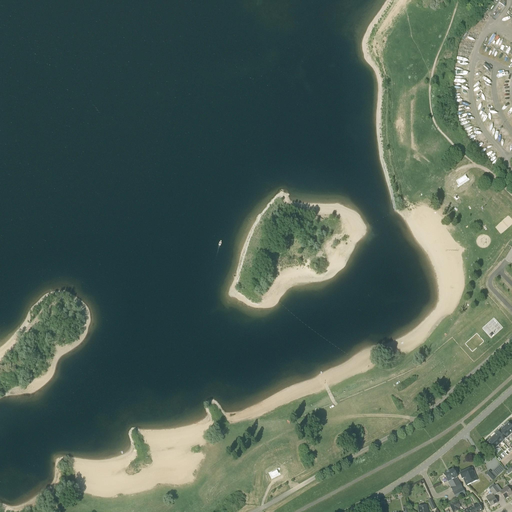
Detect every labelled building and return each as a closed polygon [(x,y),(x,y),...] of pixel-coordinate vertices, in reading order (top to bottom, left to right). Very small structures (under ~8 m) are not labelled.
[(499,1),(490,15),(496,19),(505,5),(499,1)] [(504,428),(500,431),(506,439),(510,435),(504,428)] [(500,431),(496,435),(502,442),(506,439),(500,431)] [(496,435),(492,438),(498,446),(502,442),(496,435)] [(492,438),(488,442),(494,450),(498,446),(492,438)] [(466,486),(477,481),(472,468),(459,474),(462,480),(463,479),(466,486)] [(443,474),(443,475),(442,475),(439,477),(442,483),(443,485),(444,484),(443,482),(446,480),(447,482),(450,481),(453,486),(450,488),(452,492),(461,488),(459,483),(456,478),(457,478),(453,470),(452,470),(449,471),(446,473),(447,473),(444,474),(443,474)] [(497,485),(495,486),(492,488),(497,495),(500,492),(501,491),(497,485)] [(505,499),(511,495),(507,488),(500,493),(505,499)] [(494,498),(492,495),(489,496),(491,500),(487,501),(490,507),(497,504),(494,498)] [(436,509),(432,499),(428,501),(432,511),(436,509)] [(449,505),(452,511),(456,511),(460,511),(459,509),(461,508),(459,504),(464,501),(463,499),(458,502),(458,501),(449,505)]
